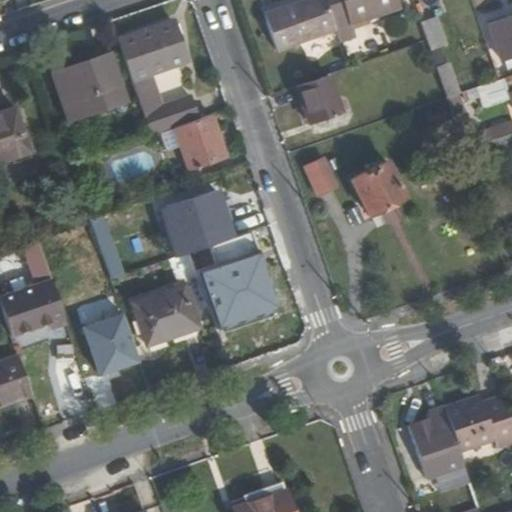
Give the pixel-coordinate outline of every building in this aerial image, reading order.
[(312,0),(261,18),(274,54),(334,33),(322,0),(312,0)] [(359,48),(351,26),(398,10),(394,0),(322,0),(334,33),(341,54),(359,48)] [(511,16),(488,24),(496,47),(511,40),(511,16)] [(170,18),(133,30),(115,36),(139,109),(158,102),(148,70),(184,58),(170,18)] [(419,22),(426,42),(431,56),(442,51),(430,19),(419,22)] [(476,45),(483,63),(492,60),(486,41),(476,45)] [(50,75),(66,122),(122,104),(106,56),(50,75)] [(435,70),(445,99),(456,96),(445,66),(435,70)] [(326,78),(296,88),(310,126),(339,116),(326,78)] [(477,88),(483,107),(510,99),(504,80),(477,88)] [(139,109),(147,134),(172,125),(195,118),(187,93),(158,102),(139,109)] [(0,114),(0,162),(31,152),(17,109),(0,114)] [(172,125),(185,165),(221,153),(208,113),(195,118),(172,125)] [(511,132),(490,139),(495,156),(511,150),(511,132)] [(303,168),(315,195),(333,187),(321,160),(303,168)] [(349,181),(373,229),(409,211),(385,163),(349,181)] [(164,207),(175,239),(193,233),(197,247),(207,243),(225,237),(220,223),(224,222),(213,191),(164,207)] [(188,250),(214,326),(272,306),(247,230),(225,237),(207,243),(188,250)] [(0,293),(0,302),(9,328),(51,314),(41,282),(51,278),(38,239),(0,252),(0,265),(27,257),(35,283),(26,286),(22,274),(5,280),(8,291),(0,293)] [(129,302),(143,344),(195,326),(180,284),(129,302)] [(123,313),(83,326),(99,376),(140,362),(123,313)] [(0,360),(0,399),(29,389),(17,354),(0,360)] [(442,409),(456,451),(493,439),(495,447),(511,440),(511,427),(501,396),(480,403),(478,396),(441,408),(442,409)] [(405,429),(422,480),(461,467),(456,451),(442,409),(426,414),(428,421),(405,429)] [(229,499),(233,511),(291,511),(281,481),(229,499)]
